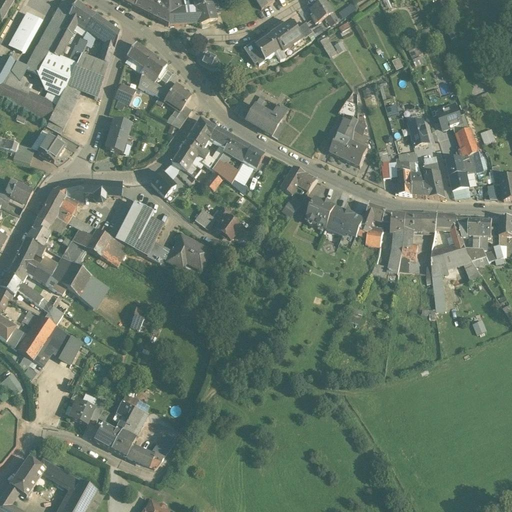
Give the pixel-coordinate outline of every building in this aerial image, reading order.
[(0,0),(0,2),(0,3),(0,22),(1,23),(14,0),(0,0)] [(67,0),(64,0),(57,12),(68,19),(76,5),(67,0)] [(116,0),(134,10),(138,0),(116,0)] [(156,3),(151,0),(149,0),(138,0),(134,10),(152,20),(159,5),(156,3)] [(167,0),(157,0),(156,3),(159,5),(152,20),(168,27),(167,0)] [(168,28),(200,26),(198,9),(177,11),(175,0),(167,0),(168,27),(168,28)] [(211,0),(196,0),(198,9),(207,6),(212,3),(211,0)] [(254,0),(255,1),(254,1),(255,2),(255,1),(258,6),(257,6),(258,7),(258,6),(261,11),(260,11),(261,12),(274,4),(273,3),(270,0),(254,0)] [(212,3),(207,6),(210,24),(218,20),(215,2),(212,3)] [(324,2),(309,11),(313,17),(311,19),(315,26),(325,20),(332,15),(324,2)] [(351,4),(339,14),(343,19),(355,9),(351,4)] [(68,19),(64,28),(72,33),(77,25),(85,31),(94,18),(76,5),(68,19)] [(207,6),(198,9),(200,26),(200,27),(210,24),(207,6)] [(68,19),(57,12),(27,69),(27,70),(37,76),(48,55),(49,56),(64,28),(68,19)] [(26,15),(8,48),(20,54),(38,21),(26,15)] [(332,16),(332,15),(325,20),(331,30),(340,24),(334,15),(332,16)] [(94,18),(85,31),(88,33),(96,38),(104,44),(113,32),(94,18)] [(57,61),(60,62),(68,46),(70,47),(77,35),(84,40),(88,33),(85,31),(77,25),(72,33),(58,60),(57,61)] [(290,25),(270,38),(279,53),(282,56),(302,42),(295,32),(290,25)] [(305,25),(295,32),(302,42),(312,35),(305,25)] [(347,25),(339,30),(342,35),(340,36),(342,39),(352,34),(350,31),(347,25)] [(72,33),(64,28),(49,56),(58,60),(72,33)] [(113,32),(104,44),(98,64),(108,68),(113,51),(114,52),(119,36),(113,32)] [(84,40),(83,42),(87,44),(84,52),(87,53),(88,50),(91,51),(96,38),(88,33),(84,40)] [(256,48),(254,49),(264,64),(275,56),(279,53),(270,38),(256,48)] [(327,40),(319,45),(330,61),(337,57),(327,40)] [(83,42),(77,51),(83,54),(84,52),(87,44),(83,42)] [(258,68),(264,64),(254,49),(256,48),(254,45),(243,52),(254,68),(257,66),(258,68)] [(419,46),(407,51),(412,61),(424,56),(419,46)] [(151,59),(135,47),(126,59),(132,64),(143,71),(151,59)] [(279,53),(275,56),(280,63),(284,61),(285,61),(282,56),(279,53)] [(49,56),(48,55),(37,76),(38,76),(45,91),(51,94),(61,99),(69,82),(77,68),(66,63),(65,64),(60,62),(57,61),(58,60),(49,56)] [(210,58),(207,56),(206,55),(206,56),(205,56),(206,57),(205,57),(203,56),(201,62),(202,62),(202,63),(201,64),(202,65),(205,66),(205,67),(206,67),(210,69),(209,69),(210,69),(211,69),(211,68),(211,69),(211,68),(213,69),(213,70),(214,69),(216,69),(217,68),(217,66),(218,66),(218,65),(217,63),(217,62),(216,63),(215,62),(215,61),(215,60),(214,60),(211,58),(210,58)] [(81,57),(77,68),(69,82),(99,95),(108,68),(98,64),(81,57)] [(16,64),(3,58),(0,63),(0,92),(6,82),(16,64)] [(166,69),(151,59),(143,71),(157,82),(166,69)] [(27,69),(16,64),(6,82),(29,93),(31,87),(20,82),(27,70),(27,69)] [(143,71),(132,64),(129,68),(141,77),(143,71)] [(157,82),(143,71),(141,77),(154,86),(157,82)] [(178,83),(173,76),(166,86),(166,87),(165,87),(172,92),(174,88),(178,83)] [(154,86),(141,77),(137,90),(157,99),(162,92),(154,86)] [(29,93),(6,82),(0,92),(0,101),(45,122),(53,104),(47,102),(29,93)] [(97,102),(99,95),(69,82),(61,99),(57,107),(49,123),(60,128),(78,94),(97,102)] [(165,87),(157,82),(154,86),(162,92),(165,87)] [(172,92),(165,87),(162,92),(157,99),(159,100),(165,103),(172,92)] [(135,94),(122,88),(115,102),(129,109),(135,94)] [(182,93),(174,88),(172,92),(165,103),(164,103),(165,104),(180,114),(184,109),(190,100),(181,95),(182,93)] [(61,99),(51,94),(47,102),(53,104),(57,107),(61,99)] [(260,98),(254,109),(259,112),(265,101),(260,98)] [(164,103),(165,103),(159,100),(155,106),(161,110),(163,106),(165,104),(164,103)] [(53,104),(45,122),(49,124),(49,123),(57,107),(53,104)] [(180,114),(165,104),(163,106),(175,114),(179,116),(180,114)] [(403,107),(405,115),(420,111),(418,104),(403,107)] [(348,105),(339,119),(346,122),(349,123),(355,109),(348,105)] [(286,112),(278,108),(275,114),(272,120),(279,124),(286,112)] [(384,112),(387,119),(398,115),(395,108),(384,112)] [(179,116),(178,118),(184,123),(191,114),(184,109),(180,114),(179,116)] [(251,114),(243,109),(237,118),(245,123),(251,114)] [(259,112),(254,109),(251,114),(245,123),(259,131),(268,117),(259,112)] [(346,122),(337,139),(337,140),(330,156),(345,163),(352,146),(355,134),(358,127),(358,121),(358,110),(355,109),(349,123),(346,122)] [(456,111),(437,118),(443,134),(453,131),(462,127),(459,120),(456,111)] [(178,118),(179,116),(175,114),(172,119),(175,121),(170,128),(179,132),(184,123),(178,118)] [(272,120),(268,117),(259,131),(271,138),(279,124),(272,120)] [(455,138),(470,133),(465,118),(459,120),(462,127),(453,131),(455,138)] [(366,130),(364,121),(358,121),(358,127),(355,134),(363,138),(366,130)] [(113,122),(109,134),(128,139),(132,128),(113,122)] [(199,122),(186,143),(203,153),(209,143),(216,132),(199,122)] [(58,134),(60,128),(49,123),(49,124),(47,128),(58,134)] [(409,128),(415,150),(429,146),(423,125),(409,128)] [(231,159),(243,165),(250,150),(216,132),(209,143),(224,152),(223,155),(231,159)] [(491,132),(480,136),(484,147),(496,143),(491,132)] [(470,133),(455,138),(460,153),(458,154),(458,156),(461,155),(463,166),(470,163),(469,161),(478,156),(478,154),(470,133)] [(128,139),(109,134),(104,151),(108,153),(123,158),(128,139)] [(64,147),(49,137),(38,154),(46,160),(47,159),(54,164),(60,156),(59,155),(64,147)] [(10,144),(3,141),(0,150),(7,152),(10,144)] [(186,143),(177,157),(191,166),(197,158),(204,162),(207,157),(208,156),(203,153),(186,143)] [(19,147),(10,144),(7,152),(15,155),(16,155),(19,147)] [(367,153),(352,146),(345,163),(360,170),(367,153)] [(35,152),(19,147),(16,155),(15,155),(13,160),(30,166),(35,152)] [(264,158),(250,150),(243,165),(254,171),(256,172),(264,158)] [(215,163),(210,171),(220,179),(222,176),(224,178),(222,180),(231,187),(238,173),(227,166),(231,159),(223,155),(217,164),(215,163)] [(449,180),(466,176),(463,166),(461,155),(458,156),(456,156),(458,163),(446,165),(449,180)] [(480,155),(478,156),(469,161),(470,163),(463,166),(466,176),(467,176),(486,164),(480,155)] [(191,166),(177,157),(171,166),(180,172),(181,172),(185,175),(191,166)] [(215,163),(207,157),(204,162),(202,165),(203,167),(210,171),(215,163)] [(408,158),(409,164),(409,167),(415,166),(418,166),(416,157),(408,158)] [(197,158),(191,166),(197,170),(199,172),(203,167),(202,165),(204,162),(197,158)] [(423,171),(424,171),(424,170),(438,167),(437,162),(422,166),(423,171)] [(391,180),(389,163),(381,164),(383,181),(391,180)] [(400,165),(397,166),(398,186),(395,186),(395,191),(398,191),(399,196),(412,198),(410,174),(409,167),(409,164),(400,165)] [(238,173),(231,187),(235,191),(239,184),(244,188),(254,171),(243,165),(238,173)] [(161,175),(171,185),(178,176),(181,172),(180,172),(171,166),(161,175)] [(425,178),(439,175),(438,167),(424,170),(424,171),(425,178)] [(499,168),(492,169),(495,187),(501,186),(500,182),(502,181),(499,168)] [(197,170),(190,178),(194,181),(200,173),(199,172),(197,170)] [(317,182),(293,170),(280,191),(291,197),(297,188),(308,194),(317,182)] [(190,178),(188,176),(185,175),(181,172),(178,176),(190,187),(195,182),(194,181),(190,178)] [(421,179),(414,178),(414,175),(410,174),(412,198),(425,199),(424,193),(421,179)] [(439,175),(425,178),(427,185),(428,192),(424,193),(425,199),(444,201),(439,174),(439,175)] [(171,185),(161,175),(150,186),(164,199),(175,188),(171,185)] [(467,176),(466,176),(449,180),(453,195),(470,191),(470,190),(469,188),(467,176)] [(221,184),(213,177),(205,186),(204,188),(213,194),(221,184)] [(13,178),(4,196),(25,207),(32,193),(26,190),(28,186),(13,178)] [(249,188),(254,190),(258,181),(252,179),(249,188)] [(511,179),(502,181),(500,182),(501,186),(504,202),(511,200),(511,179)] [(244,188),(239,184),(235,191),(244,198),(248,191),(244,188)] [(58,211),(70,218),(79,205),(83,206),(82,194),(82,185),(81,185),(60,193),(66,200),(59,209),(58,211)] [(121,187),(93,185),(82,185),(82,194),(97,195),(97,196),(121,198),(121,187)] [(181,194),(175,188),(164,199),(170,204),(181,194)] [(477,190),(476,190),(470,190),(470,191),(453,195),(455,201),(469,199),(470,200),(478,199),(477,190)] [(60,193),(50,202),(48,205),(59,209),(66,200),(60,193)] [(6,210),(9,203),(0,198),(0,206),(0,207),(6,210)] [(315,201),(306,223),(315,227),(315,226),(326,231),(326,230),(335,210),(329,207),(330,206),(324,203),(323,205),(315,201)] [(300,207),(291,202),(287,208),(296,213),(300,207)] [(127,203),(107,240),(115,244),(134,206),(127,203)] [(48,205),(41,215),(37,221),(49,228),(58,211),(59,209),(48,205)] [(134,206),(115,244),(123,247),(129,251),(134,253),(150,221),(153,216),(134,206)] [(386,212),(369,207),(366,215),(367,215),(383,222),(385,214),(386,212)] [(230,214),(224,210),(215,221),(221,225),(226,219),(230,214)] [(347,215),(335,210),(326,230),(344,237),(345,234),(356,239),(363,222),(352,217),(353,216),(348,213),(347,215)] [(70,218),(58,211),(49,228),(77,246),(87,252),(131,277),(134,272),(122,264),(129,251),(123,247),(115,244),(107,240),(70,218)] [(209,217),(202,212),(195,222),(202,227),(209,217)] [(406,216),(385,214),(383,222),(382,224),(391,224),(390,235),(394,235),(404,236),(406,216)] [(383,222),(367,215),(360,232),(368,235),(370,235),(371,231),(372,228),(374,223),(382,225),(382,224),(383,222)] [(437,216),(406,216),(404,236),(403,246),(411,247),(413,233),(421,233),(421,234),(435,234),(436,230),(437,216)] [(455,218),(437,216),(436,230),(449,230),(459,230),(456,222),(455,218)] [(209,217),(202,227),(208,231),(215,221),(209,217)] [(226,219),(221,225),(216,232),(231,242),(240,229),(226,219)] [(511,219),(499,219),(499,238),(507,238),(511,238),(511,219)] [(49,228),(37,221),(26,241),(42,250),(43,249),(45,250),(48,252),(49,249),(45,246),(50,236),(46,234),(49,228)] [(150,221),(134,253),(146,260),(153,246),(163,228),(150,221)] [(459,230),(461,239),(468,239),(469,222),(456,222),(459,230)] [(480,223),(469,222),(468,239),(470,240),(473,240),(480,240),(480,223)] [(480,223),(480,240),(491,241),(491,223),(480,223)] [(368,235),(367,241),(366,248),(379,250),(380,250),(382,234),(382,230),(372,228),(371,231),(370,235),(368,235)] [(461,239),(459,230),(449,230),(450,234),(453,246),(463,244),(461,239)] [(367,241),(368,235),(360,232),(358,237),(367,241)] [(404,236),(394,235),(392,250),(388,269),(387,275),(389,275),(398,278),(399,273),(401,261),(403,246),(404,236)] [(172,256),(168,264),(180,270),(185,261),(203,270),(211,253),(198,246),(197,248),(190,245),(191,244),(180,239),(172,256)] [(42,250),(26,241),(23,247),(34,254),(41,258),(45,250),(43,249),(42,250)] [(465,252),(463,244),(453,246),(436,250),(432,251),(432,252),(431,252),(431,254),(432,270),(432,277),(432,279),(443,277),(443,279),(449,278),(448,273),(464,268),(472,266),(471,264),(467,259),(465,252)] [(77,246),(66,262),(72,266),(76,269),(87,252),(77,246)] [(153,246),(146,260),(160,267),(163,261),(167,253),(153,246)] [(411,247),(403,246),(401,261),(416,263),(418,248),(415,248),(411,247)] [(497,262),(503,261),(500,248),(494,249),(494,252),(497,262)] [(471,264),(487,259),(485,255),(483,252),(479,252),(473,252),(469,252),(465,252),(467,259),(471,264)] [(489,264),(497,262),(494,252),(485,255),(487,259),(489,264)] [(172,256),(167,253),(163,261),(168,264),(172,256)] [(28,258),(20,254),(13,266),(23,272),(30,261),(27,259),(28,258)] [(472,266),(474,269),(490,267),(489,264),(487,259),(471,264),(472,266)] [(66,262),(63,260),(59,267),(68,273),(72,266),(66,262)] [(39,267),(30,261),(23,272),(28,275),(33,278),(39,267)] [(416,263),(401,261),(399,273),(415,275),(416,263)] [(13,266),(8,275),(22,286),(28,275),(23,272),(13,266)] [(59,267),(56,269),(53,275),(50,278),(64,289),(75,298),(79,300),(91,279),(76,269),(72,266),(68,273),(59,267)] [(370,278),(387,281),(389,275),(387,275),(388,269),(375,266),(373,270),(370,278)] [(472,266),(464,268),(471,284),(482,280),(474,269),(472,266)] [(53,275),(39,267),(33,278),(45,286),(50,278),(53,275)] [(22,286),(8,275),(0,288),(4,290),(35,310),(33,314),(38,318),(45,322),(53,310),(51,308),(44,304),(38,297),(22,286)] [(443,277),(432,279),(433,286),(436,314),(447,313),(443,279),(443,277)] [(64,289),(50,278),(45,286),(60,296),(64,289)] [(106,289),(91,279),(79,300),(93,311),(106,289)] [(64,289),(60,296),(62,297),(71,304),(75,298),(64,289)] [(4,290),(0,293),(0,296),(32,314),(33,314),(35,310),(4,290)] [(32,314),(0,296),(0,306),(3,308),(33,325),(38,318),(33,314),(32,314)] [(53,310),(62,316),(71,304),(62,297),(61,299),(59,297),(51,308),(53,310)] [(462,303),(455,306),(462,317),(468,314),(469,315),(476,311),(472,302),(469,303),(470,303),(464,306),(462,303)] [(358,327),(363,312),(352,309),(347,323),(358,327)] [(503,313),(509,321),(511,318),(511,314),(510,309),(503,313)] [(51,325),(56,329),(64,317),(62,316),(53,310),(45,322),(51,325)] [(139,333),(141,329),(146,331),(150,320),(136,310),(130,330),(139,333)] [(447,313),(436,314),(438,333),(449,332),(447,313)] [(24,338),(15,351),(27,360),(51,325),(45,322),(38,318),(33,325),(24,338)] [(0,321),(0,340),(6,344),(15,332),(0,321)] [(56,329),(51,325),(27,360),(32,362),(43,370),(52,356),(59,360),(72,339),(56,329)] [(15,332),(6,344),(15,351),(24,338),(15,332)] [(17,376),(4,384),(15,402),(24,397),(23,391),(21,383),(19,379),(17,376)] [(122,405),(131,410),(134,412),(139,403),(125,396),(122,405)] [(95,411),(93,410),(75,402),(67,420),(88,429),(90,422),(95,411)] [(95,411),(90,422),(96,425),(98,421),(103,411),(105,407),(96,403),(93,410),(95,411)] [(131,410),(122,405),(113,423),(119,426),(115,433),(103,426),(94,442),(111,451),(118,441),(119,437),(117,435),(121,430),(125,423),(127,418),(131,410)] [(118,441),(111,451),(135,463),(150,470),(154,460),(155,458),(151,456),(133,448),(148,419),(134,412),(131,410),(127,418),(125,423),(121,430),(117,435),(119,437),(118,441)] [(103,411),(98,421),(104,424),(109,415),(103,411)] [(160,443),(151,456),(155,458),(154,460),(161,464),(163,464),(176,445),(164,436),(159,443),(160,443)] [(161,464),(154,460),(150,470),(155,471),(157,470),(161,464)] [(63,473),(43,461),(38,468),(29,462),(30,462),(28,461),(10,487),(10,488),(26,499),(43,475),(57,484),(63,473)] [(78,496),(69,511),(19,511),(11,507),(14,503),(26,499),(10,488),(0,501),(0,511),(85,511),(95,494),(96,492),(63,473),(57,484),(78,496)] [(95,494),(85,511),(95,511),(103,498),(95,494)]
